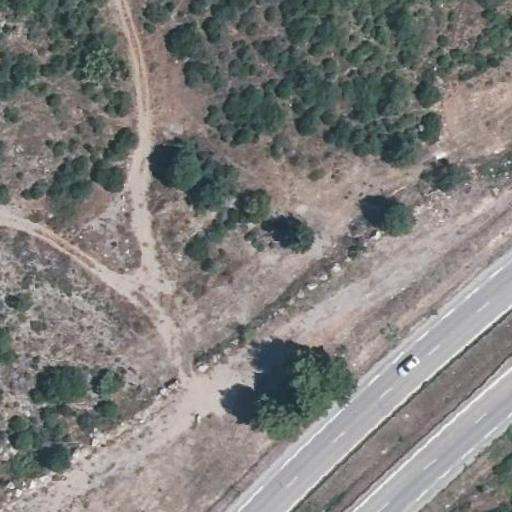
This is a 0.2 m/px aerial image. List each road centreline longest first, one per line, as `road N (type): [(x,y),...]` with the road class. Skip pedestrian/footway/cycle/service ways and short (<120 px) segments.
road 1 (track): [(123,0),(146,107),(150,298),(204,407),(334,307),(384,244)]
road 2 (track): [(127,0),(162,67),(230,155),(384,244)]
road 3 (primary): [(511,275),(254,511)]
road 4 (primary): [(380,511),(511,391)]
road 5 (track): [(150,298),(52,236),(0,221)]
